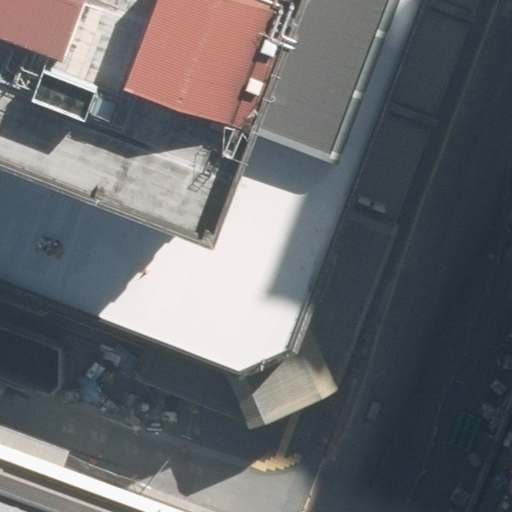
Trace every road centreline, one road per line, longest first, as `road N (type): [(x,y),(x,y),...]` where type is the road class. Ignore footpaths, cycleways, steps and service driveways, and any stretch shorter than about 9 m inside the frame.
road 1 (residential): [(0,399),(320,511)]
road 2 (tertiary): [(405,511),(511,239)]
